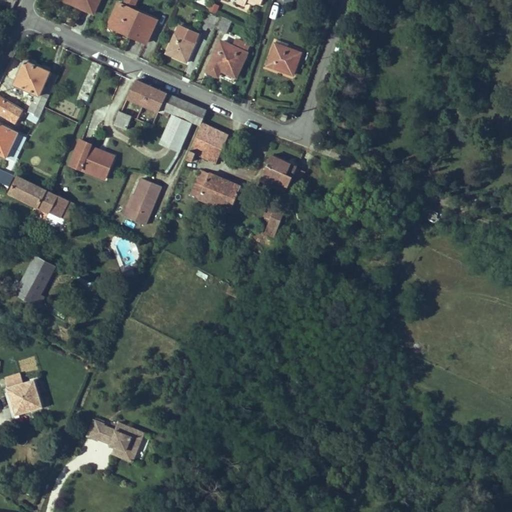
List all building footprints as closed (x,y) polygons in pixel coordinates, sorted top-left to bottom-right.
[(96,7),(80,0),(74,0),(73,3),(94,12),(96,7)] [(126,0),(124,4),(134,9),(137,0),(126,0)] [(336,0),(323,0),(321,8),(332,13),(336,0)] [(121,3),(119,2),(109,25),(131,35),(132,33),(112,24),(121,3)] [(157,19),(134,9),(124,4),(121,3),(112,24),(132,33),(131,35),(146,42),(157,19)] [(209,11),(217,14),(220,5),(212,3),(209,11)] [(213,14),(212,18),(205,14),(200,27),(206,30),(208,26),(214,29),(220,17),(213,14)] [(232,20),(222,16),(216,28),(226,32),(232,20)] [(176,32),(166,53),(186,62),(196,42),(195,41),(199,33),(180,25),(176,32)] [(237,39),(233,46),(221,41),(207,70),(218,76),(221,70),(237,77),(250,45),(237,39)] [(289,43),(277,39),(267,65),(273,67),(273,65),(283,68),(282,70),(293,74),(301,53),(287,48),(289,43)] [(29,111),(40,118),(45,106),(58,76),(51,73),(50,71),(28,62),(27,61),(25,62),(24,63),(23,64),(14,84),(38,94),(34,101),(33,101),(28,111),(29,111)] [(192,121),(193,121),(199,107),(136,79),(127,98),(159,111),(160,107),(170,111),(173,113),(185,118),(192,121)] [(26,115),(28,111),(0,94),(0,113),(16,123),(22,113),(26,115)] [(207,110),(199,107),(193,121),(200,125),(201,122),(207,110)] [(40,118),(29,111),(26,117),(35,122),(36,123),(40,118)] [(132,116),(119,111),(114,124),(127,129),(132,116)] [(185,118),(173,113),(161,141),(180,148),(192,121),(185,118)] [(196,135),(207,140),(221,147),(227,134),(201,122),(200,125),(196,135)] [(0,153),(6,157),(18,132),(0,123),(0,153)] [(27,136),(22,134),(18,143),(23,146),(27,136)] [(200,154),(207,140),(196,135),(188,154),(187,158),(192,160),(196,153),(200,154)] [(80,140),(70,164),(105,178),(114,156),(105,152),(104,154),(97,152),(98,149),(91,146),(91,144),(80,140)] [(221,147),(207,140),(200,154),(216,162),(223,148),(221,147)] [(260,179),(271,184),(273,180),(288,186),(291,180),(297,167),(271,154),(260,179)] [(305,171),(297,167),(291,180),(297,183),(299,179),(301,180),(305,171)] [(0,168),(0,181),(9,186),(14,176),(0,168)] [(230,210),(231,209),(240,186),(201,169),(191,194),(230,210)] [(58,195),(18,176),(9,192),(50,212),(59,217),(65,219),(67,220),(75,203),(58,194),(58,195)] [(142,177),(135,195),(130,208),(137,210),(133,219),(146,224),(162,186),(142,177)] [(286,191),(288,186),(273,180),(271,184),(286,191)] [(237,212),(247,188),(240,186),(231,209),(237,212)] [(124,215),(133,219),(137,210),(130,208),(135,195),(133,193),(124,215)] [(268,208),(265,216),(270,218),(273,210),(268,208)] [(284,214),(273,210),(270,218),(265,216),(263,222),(268,224),(265,231),(276,235),(284,214)] [(59,217),(50,212),(48,216),(50,223),(55,226),(62,223),(65,219),(59,217)] [(21,284),(17,282),(12,290),(39,305),(44,297),(40,295),(56,265),(36,255),(21,284)] [(95,283),(80,275),(77,280),(79,281),(77,285),(92,292),(95,283)] [(246,293),(230,285),(227,291),(243,299),(246,293)] [(82,317),(85,309),(80,307),(77,315),(82,317)] [(9,388),(8,388),(17,417),(44,409),(34,379),(24,383),(21,373),(5,378),(9,388)] [(93,421),(86,437),(97,441),(97,440),(103,426),(103,425),(93,421)] [(110,429),(105,443),(110,445),(113,447),(116,450),(115,452),(117,457),(123,459),(126,451),(135,455),(141,441),(127,436),(130,428),(119,424),(115,431),(110,429)] [(103,426),(97,440),(105,443),(110,429),(103,426)] [(144,434),(130,428),(127,436),(141,441),(144,434)] [(126,451),(123,459),(132,463),(135,455),(126,451)]
